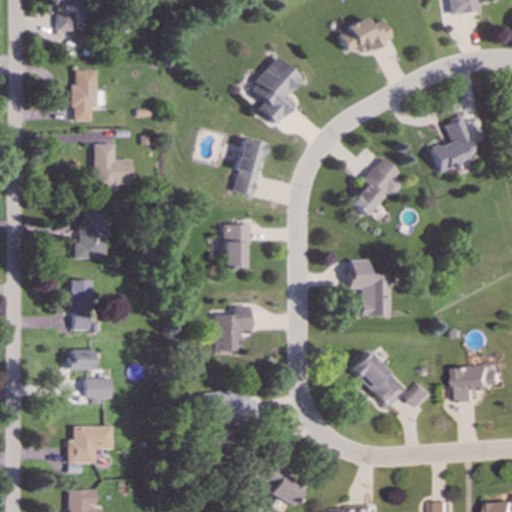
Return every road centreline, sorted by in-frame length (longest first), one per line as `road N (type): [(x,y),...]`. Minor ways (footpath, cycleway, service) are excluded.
road 1 (residential): [(511,60),(443,69),(332,131),(300,182),(296,222),(298,379),(319,435),(345,452),(386,458),(511,448)]
road 2 (residential): [(12,0),(11,511)]
